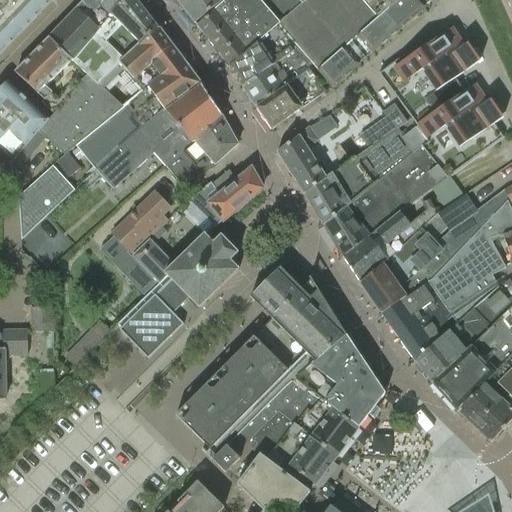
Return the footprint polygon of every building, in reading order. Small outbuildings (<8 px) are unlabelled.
[(0,0),(0,52),(3,49),(0,45),(0,44),(17,31),(19,33),(18,34),(20,35),(53,0),(0,0)] [(65,156),(76,147),(121,110),(106,89),(125,71),(120,64),(161,33),(136,0),(124,0),(102,27),(93,39),(87,45),(72,60),(73,61),(88,76),(64,104),(63,103),(54,114),(47,123),(39,132),(65,156)] [(87,0),(50,39),(72,60),(87,45),(93,39),(102,27),(124,0),(87,0)] [(173,0),(181,10),(193,0),(173,0)] [(193,0),(181,10),(194,26),(224,3),(224,4),(228,0),(193,0)] [(278,27),(318,72),(352,43),(378,21),(365,6),(360,0),(228,0),(224,4),(196,29),(229,70),(278,27)] [(371,0),(365,6),(378,21),(385,15),(401,0),(371,0)] [(401,0),(385,15),(399,31),(433,2),(431,0),(401,0)] [(365,60),(399,31),(385,15),(378,21),(352,43),(365,60)] [(308,61),(278,27),(229,70),(242,89),(296,52),(306,63),(308,61)] [(380,75),(418,127),(465,93),(456,80),(481,63),(468,45),(465,47),(453,29),(418,53),(415,49),(396,63),(380,75)] [(177,54),(161,33),(120,64),(125,71),(142,93),(121,110),(76,147),(96,171),(141,130),(165,111),(164,109),(199,85),(177,54)] [(46,87),(73,61),(72,60),(50,39),(17,74),(45,100),(52,93),(46,87)] [(365,60),(352,43),(318,72),(333,90),(364,63),(363,62),(365,60)] [(296,52),(242,89),(255,109),(310,71),(296,52)] [(310,71),(255,109),(272,132),(326,93),(310,71)] [(38,132),(39,132),(47,123),(7,83),(0,90),(0,149),(12,161),(9,165),(12,178),(13,177),(13,176),(10,166),(37,132),(38,132)] [(428,144),(422,148),(447,179),(504,139),(495,125),(504,119),(492,101),(488,103),(476,85),(465,93),(418,127),(416,129),(428,144)] [(141,130),(96,171),(114,190),(154,154),(165,166),(186,149),(192,144),(194,142),(222,118),(200,87),(165,111),(141,130)] [(387,118),(396,132),(398,131),(407,124),(394,107),(384,114),(387,118)] [(186,149),(165,166),(179,182),(214,163),(237,146),(222,118),(194,142),(192,144),(186,149)] [(360,136),(370,150),(396,132),(387,118),(360,136)] [(277,153),(304,195),(325,181),(305,151),(317,142),(309,129),(277,153)] [(324,227),(346,210),(350,206),(388,175),(422,148),(428,144),(416,129),(404,139),(398,131),(396,132),(370,150),(332,176),(325,181),(304,195),(324,227)] [(411,204),(447,179),(422,148),(388,175),(350,206),(346,210),(359,225),(367,217),(378,230),(399,213),(411,204)] [(69,154),(56,164),(68,179),(80,169),(69,154)] [(18,198),(21,241),(75,191),(53,167),(18,198)] [(251,170),(242,178),(221,195),(220,194),(212,185),(211,183),(190,200),(188,202),(215,228),(262,190),(251,170)] [(465,219),(477,234),(509,201),(504,191),(465,219)] [(131,256),(148,240),(167,222),(162,217),(170,209),(155,193),(111,235),(114,239),(102,250),(116,264),(128,253),(131,256)] [(388,262),(437,217),(429,200),(421,203),(425,212),(409,225),(399,213),(378,230),(342,258),(360,285),(388,262)] [(382,315),(415,363),(443,339),(451,331),(453,333),(462,323),(499,291),(493,280),(508,271),(491,242),(503,238),(511,235),(511,208),(510,204),(509,201),(477,234),(465,247),(451,262),(433,280),(407,298),(406,299),(382,315)] [(324,227),(342,258),(378,230),(367,217),(359,225),(346,210),(324,227)] [(360,285),(382,315),(406,299),(407,298),(433,280),(451,262),(432,243),(448,229),(437,217),(388,262),(360,285)] [(511,235),(503,238),(507,250),(511,248),(511,235)] [(172,266),(150,243),(134,258),(160,285),(167,278),(188,299),(199,310),(237,271),(228,261),(236,254),(220,238),(213,245),(204,236),(172,266)] [(157,285),(140,267),(128,278),(146,296),(157,285)] [(308,368),(347,337),(310,278),(309,279),(310,281),(301,289),(293,281),(280,268),(250,298),(265,313),(271,319),(176,416),(206,446),(202,451),(226,474),(240,459),(235,455),(227,447),(242,432),(251,424),(286,388),(296,380),(294,379),(308,368)] [(172,315),(188,299),(167,278),(160,285),(117,326),(121,330),(119,331),(147,361),(183,326),(172,315)] [(511,285),(509,282),(499,291),(462,323),(453,333),(451,331),(443,339),(415,363),(432,384),(460,358),(482,338),(508,313),(511,308),(511,285)] [(54,333),(54,308),(30,309),(30,333),(54,333)] [(432,384),(458,413),(483,386),(487,383),(503,367),(511,357),(511,318),(508,313),(482,338),(460,358),(432,384)] [(27,332),(0,332),(0,400),(5,400),(4,356),(28,356),(27,332)] [(294,379),(296,380),(359,429),(385,394),(347,337),(308,368),(294,379)] [(511,357),(503,367),(511,374),(511,357)] [(511,374),(503,367),(487,383),(505,397),(511,401),(511,374)] [(316,486),(337,458),(338,459),(347,447),(350,447),(352,445),(351,442),(360,430),(359,429),(296,380),(286,388),(251,424),(255,428),(247,437),(242,432),(227,447),(235,455),(251,439),(257,444),(252,450),(259,455),(237,485),(263,511),(265,509),(271,506),(273,505),(279,503),(281,503),(288,504),(290,505),(296,508),(298,509),(309,493),(315,486),(316,486)] [(494,439),(511,419),(511,401),(505,397),(487,383),(483,386),(458,413),(486,440),(494,439)] [(227,511),(197,482),(167,511),(227,511)] [(464,492),(441,493),(442,511),(488,511),(487,497),(465,498),(464,492)] [(353,511),(339,501),(331,510),(330,509),(327,511),(353,511)]
